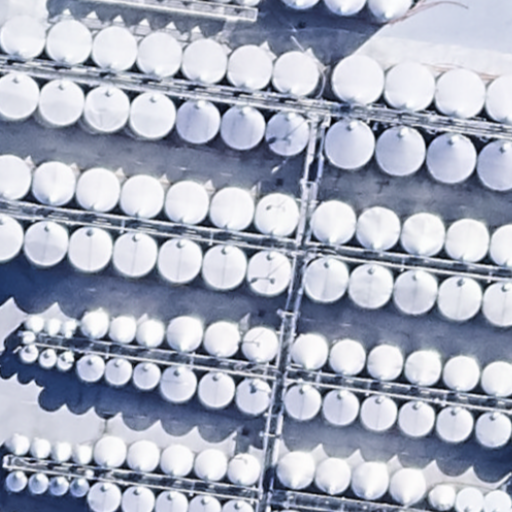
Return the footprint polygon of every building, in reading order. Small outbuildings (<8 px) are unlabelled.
[(301,10),(308,8),(315,4),(318,0),(281,0),(281,1),(287,6),(294,9),(301,10)] [(347,16),(354,14),(361,10),(365,4),(366,0),(324,0),(327,6),(332,11),(339,15),(347,16)] [(392,20),(399,19),(405,14),(410,9),(412,2),(412,0),(368,0),(369,4),(372,11),(377,16),(384,19),(392,20)] [(26,60),(34,58),(40,54),(45,48),(47,41),(47,34),(45,27),(41,21),(35,17),(28,15),(21,15),(14,18),(8,22),(4,28),(2,35),(3,43),(6,50),(12,56),(18,59),(26,60)] [(72,68),(80,66),(86,62),(91,56),(93,49),(93,41),(91,35),(87,29),(81,24),(74,22),(67,23),(60,25),(54,30),(50,36),(48,43),(49,51),(52,58),(58,63),(64,67),(72,68)] [(116,71),(124,69),(130,66),(134,60),(136,53),(136,47),(134,40),(130,35),(125,31),(118,29),(111,29),(105,31),(99,35),(96,41),(94,48),(95,55),(98,62),(103,67),(109,70),(116,71)] [(161,78),(169,76),(175,72),(180,66),(182,59),(183,52),(180,45),(176,39),(170,35),(163,33),(156,33),(149,35),(143,40),(139,46),(137,53),(138,61),(141,68),(147,73),(154,77),(161,78)] [(206,84),(214,82),(221,78),(225,72),(228,65),(228,58),(225,51),(221,45),(215,41),(208,39),(201,39),(194,41),(188,46),(184,52),(182,59),(183,67),(186,74),(192,79),(199,83),(206,84)] [(251,90),(258,88),(264,84),(269,78),(271,72),(271,65),(269,59),(265,53),(259,49),(253,47),(246,47),(239,50),(234,54),(230,60),(228,67),(229,74),(232,80),(237,86),(244,89),(251,90)] [(295,96),(302,94),(309,90),(313,84),(315,78),(315,71),(313,64),(309,59),(303,55),(297,53),(290,53),(284,56),(278,60),(274,65),(273,73),(273,80),(276,86),(281,91),(288,95),(295,96)] [(361,104),(369,102),(376,98),(381,92),(383,84),(383,77),(381,69),(376,63),(370,58),(362,56),(355,56),(347,59),(341,64),(337,70),(335,78),(336,87),(339,94),(345,100),(352,103),(361,104)] [(410,113),(418,111),(425,106),(430,100),(432,93),(433,85),(430,77),(425,71),(419,67),(412,64),(404,64),(397,67),(390,72),(386,79),(384,86),(385,95),(388,102),(394,108),(402,112),(410,113)] [(461,118),(469,116),(476,112),(481,105),(484,98),(484,90),(482,83),(477,77),(471,72),(463,70),(455,70),(448,73),(442,78),(438,84),(436,92),(436,100),(440,108),(446,113),(453,117),(461,118)] [(18,120),(26,119),(32,115),(37,108),(39,102),(39,94),(37,87),(33,82),(27,77),(20,75),(13,75),(6,78),(0,82),(0,112),(3,116),(10,120),(18,120)] [(511,126),(511,125),(511,78),(505,78),(497,81),(491,86),(487,92),(485,100),(486,108),(489,116),(495,122),(502,125),(511,126)] [(63,126),(71,125),(77,121),(82,114),(84,107),(85,100),(82,93),(78,88),(72,83),(65,81),(58,81),(51,84),(45,88),(41,94),(39,102),(40,110),(43,117),(49,122),(56,125),(63,126)] [(108,130),(115,128),(121,124),(125,119),(127,112),(127,105),(125,99),(121,93),(116,89),(109,87),(102,87),(96,90),(91,94),(87,100),(85,107),(86,114),(89,121),(94,126),(100,129),(108,130)] [(153,137),(160,135),(167,131),(171,125),(174,118),(174,110),(171,104),(167,98),(161,93),(154,91),(147,92),(140,94),(134,99),(130,105),(128,112),(129,120),(132,127),(138,132),(145,136),(153,137)] [(198,143),(205,141),(212,137),(216,131),(219,124),(219,116),(217,109),(212,104),(206,99),(199,97),(192,98),(185,100),(180,104),(176,111),(174,118),(174,126),(178,133),(183,138),(190,142),(198,143)] [(242,148),(249,147),(255,143),(260,137),(262,131),(262,124),(260,117),(256,112),(250,108),(244,106),(237,106),(230,108),(225,113),(221,118),(219,125),(220,133),(223,139),(228,144),(235,148),(242,148)] [(286,154),(293,153),(300,149),(304,143),(306,137),(306,130),(304,123),(300,118),(295,114),(288,112),(281,112),(275,114),(269,119),(266,124),(264,131),(264,138),(267,145),(273,150),(279,153),(286,154)] [(352,169),(360,167),(367,163),(372,156),(375,149),(375,141),(372,134),(368,128),(362,123),(354,121),(346,121),(339,124),(333,129),(329,135),(326,143),(327,151),(331,159),(337,164),(344,168),(352,169)] [(400,175),(408,174),(415,169),(420,163),(423,155),(423,148),(421,140),(416,134),(410,129),(402,127),(394,127),(387,130),(381,135),(377,141),(375,149),(375,157),(379,165),(385,171),(392,175),(400,175)] [(453,183),(461,181),(468,176),(473,170),(475,163),(475,155),(473,147),(468,141),(462,137),(455,134),(447,135),(440,137),(433,142),(429,149),(427,157),(428,165),(431,172),(437,178),(445,182),(453,183)] [(501,189),(509,187),(511,185),(511,144),(510,143),(503,141),(495,141),(488,144),(482,148),(477,155),(475,163),(476,171),(480,179),(485,184),(493,188),(501,189)] [(10,200),(17,199),(24,195),(28,189),(31,182),(31,174),(29,167),(24,162),(18,157),(11,155),(4,156),(0,157),(0,198),(2,200),(10,200)] [(56,208),(63,206),(70,202),(74,196),(77,189),(77,182),(75,175),(70,169),(64,165),(57,163),(50,163),(43,166),(38,170),(34,176),(32,184),(32,191),(36,198),(41,204),(48,207),(56,208)] [(100,212),(107,210),(113,206),(118,200),(120,194),(120,187),(118,181),(114,175),(108,171),(102,169),(95,169),(88,172),(83,176),(79,182),(77,189),(78,196),(81,202),(86,208),(93,211),(100,212)] [(145,218),(152,217),(159,213),(164,206),(166,200),(166,192),(164,185),(160,180),(154,175),(147,173),(139,173),(132,176),(127,180),(123,186),(121,194),(122,202),(125,209),(130,214),(137,218),(145,218)] [(190,224),(197,223),(204,218),(209,212),(211,206),(211,198),(209,191),(205,185),(199,181),(192,179),(184,179),(178,182),(172,186),(168,192),(166,200),(167,208),(170,215),(175,220),(182,224),(190,224)] [(234,230),(241,228),(248,225),(252,219),(254,213),(254,206),(252,199),(248,194),(243,190),(236,188),(229,188),(223,190),(217,194),(214,200),(212,207),(212,214),(216,221),(221,226),(227,229),(234,230)] [(279,236),(286,234),(292,231),(296,225),(299,218),(299,212),(297,205),(292,200),(287,196),(280,194),(274,194),(267,196),(262,200),(258,206),(256,213),(257,220),(260,227),(265,232),(271,235),(279,236)] [(336,242),(343,240),(349,237),(354,231),(356,224),(356,218),(354,211),(350,206),(344,202),(338,200),(331,200),(324,202),(319,206),(315,212),(313,219),(314,226),(317,233),(322,238),(329,241),(336,242)] [(380,249),(387,247),(394,243),(398,238),(400,231),(400,224),(398,218),(394,212),(389,208),(382,207),(375,207),(369,209),(363,213),(360,219),(358,226),(358,233),(361,240),(367,245),(373,248),(380,249)] [(425,255),(432,253),(439,249),(443,244),(445,237),(445,230),(443,224),(439,218),(433,215),(427,213),(420,213),(414,215),(408,219),(404,225),(403,232),(403,239),(406,246),(412,251),(418,254),(425,255)] [(0,260),(2,261),(9,259),(16,255),(20,249),(23,242),(23,235),(21,228),(16,222),(10,218),(3,216),(0,215),(0,260)] [(469,261),(476,260),(483,256),(487,250),(489,244),(489,237),(487,230),(483,225),(477,221),(471,219),(464,219),(458,221),(452,226),(449,231),(447,238),(447,246),(450,252),(455,257),(462,261),(469,261)] [(47,267),(54,265),(61,261),(66,255),(68,248),(68,241),(66,234),(61,228),(56,224),(49,222),(41,222),(34,225),(29,229),(25,235),(23,242),(24,250),(27,257),(32,263),(39,266),(47,267)] [(511,266),(511,224),(508,225),(502,227),(497,231),(493,237),(491,244),(492,251),(495,258),(500,263),(506,266),(511,266)] [(91,270),(98,269),(104,265),(109,259),(111,253),(111,246),(109,239),(105,234),(99,230),(93,228),(86,228),(79,231),(74,235),(70,240),(68,247),(69,255),(72,261),(77,266),(84,270),(91,270)] [(136,277),(144,275),(150,271),(155,265),(157,258),(157,251),(155,244),(151,238),(145,234),(138,232),(130,232),(124,235),(118,239),(114,245),(112,253),(113,261),(116,267),(121,273),(128,276),(136,277)] [(181,283),(189,281),(195,277),(200,271),(202,264),(202,257),(200,250),(196,244),(190,240),(183,238),(176,238),(169,241),(163,245),(159,251),(157,259),(158,266),(161,273),(167,279),(173,282),(181,283)] [(225,289),(232,287),(239,283),(243,278),(245,271),(245,265),(243,258),(239,252),(234,248),(227,247),(220,247),(214,249),(208,253),(205,259),(203,266),(204,273),(207,280),(212,285),(218,288),(225,289)] [(270,295),(277,293),(283,289),(288,284),(290,277),(290,270),(288,264),(284,258),(278,254),(272,252),(265,253),(258,255),(253,259),(249,265),(247,272),(248,279),(251,286),(256,291),(263,294),(270,295)] [(327,301),(334,299),(340,295),(345,290),(347,283),(347,276),(345,270),(341,264),(335,260),(329,258),(322,259),(315,261),(310,265),(306,271),(304,278),(305,285),(308,292),(313,297),(320,300),(327,301)] [(371,308),(379,306),(385,302),(389,296),(391,290),(391,283),(389,277),(385,271),(380,267),(373,265),(366,265),(360,268),(354,272),(351,278),(349,285),(349,292),(353,298),(358,304),(364,307),(371,308)] [(416,314),(423,312),(430,308),(434,302),(436,296),(436,289),(434,283),(430,277),(425,273),(418,271),(411,271),(405,274),(399,278),(396,284),(394,291),(394,298),(397,305),(403,310),(409,313),(416,314)] [(460,320),(467,318),(474,315),(478,309),(480,302),(480,296),(478,289),(474,283),(469,280),(462,278),(455,278),(449,280),(443,284),(440,290),(438,297),(438,304),(442,311),(447,316),(453,319),(460,320)] [(505,326),(511,324),(511,323),(511,284),(506,283),(500,283),(493,286),(488,290),(484,296),(482,303),(483,310),(486,316),(491,322),(497,325),(505,326)] [(96,338),(100,337),(104,334),(107,331),(108,327),(108,323),(107,319),(104,315),(101,313),(97,312),(92,312),(89,313),(85,316),(83,319),(82,324),(82,328),(84,332),(87,335),(91,337),(96,338)] [(123,342),(127,341),(131,338),(134,335),(135,331),(135,327),(134,322),(131,319),(128,317),(124,315),(119,316),(116,317),(112,320),(110,323),(109,327),(109,332),(111,336),(114,339),(118,341),(123,342)] [(35,331),(38,330),(40,329),(41,327),(42,324),(42,322),(42,320),(40,318),(38,317),(36,316),(34,316),(31,317),(29,318),(28,320),(27,323),(28,325),(29,327),(31,329),(33,330),(35,331)] [(186,352),(191,350),(197,347),(200,342),(202,337),(202,331),(201,326),(197,321),(192,318),(187,316),(181,316),(176,318),(171,322),(168,327),(167,332),(167,339),(170,344),(174,348),(180,351),(186,352)] [(53,334),(55,333),(57,332),(59,330),(60,327),(60,325),(59,323),(58,321),(56,320),(53,319),(51,319),(49,320),(47,321),(46,323),(45,326),(45,328),(46,330),(48,332),(50,333),(53,334)] [(152,346),(156,345),(160,342),(163,339),(164,335),(164,331),(163,327),(160,323),(157,321),(153,319),(149,320),(145,321),(141,324),(139,327),(138,331),(138,336),(140,340),(143,343),(147,345),(152,346)] [(69,334),(71,334),(73,332),(75,330),(75,328),(75,326),(75,324),(73,322),(71,320),(69,320),(67,320),(64,321),(63,322),(61,324),(61,326),(61,329),(62,331),(64,333),(66,334),(69,334)] [(223,357),(229,355),(234,352),(238,347),(239,342),(240,336),(238,331),(234,326),(230,323),(224,321),(218,321),(213,323),(208,327),(205,332),(204,337),(204,344),(207,349),(211,353),(217,356),(223,357)] [(260,364),(266,362),(271,359),(275,354),(277,349),(277,343),(275,338),(272,333),(267,330),(261,328),(256,328),(250,330),(246,334),(243,339),(241,344),(242,350),(244,356),(248,360),(254,363),(260,364)] [(311,367),(317,366),(322,363),(326,358),(328,352),(328,347),(326,341),(323,337),(318,333),(313,332),(307,332),(301,334),(297,337),(294,342),(292,348),(293,354),(295,360),(300,364),(305,367),(311,367)] [(348,375),(354,374),(360,370),(363,365),(365,360),(365,354),(363,349),(360,344),(355,341),(350,339),(344,339),(339,342),(334,345),(331,350),(329,356),(330,362),(333,367),(337,372),(342,374),(348,375)] [(387,380),(393,379),(398,375),(402,371),(404,365),(404,360),(402,354),(399,350),(394,346),(388,345),(383,345),(377,347),(373,350),(370,355),(368,361),(369,367),(371,372),(376,377),(381,379),(387,380)] [(29,361),(32,360),(34,359),(35,357),(36,355),(36,352),(35,350),(34,348),(32,347),(30,346),(27,346),(25,347),(23,349),(22,351),(21,353),(22,356),(23,358),(25,360),(27,361),(29,361)] [(425,385),(431,384),(436,381),(440,376),(442,370),(442,365),(440,359),(437,355),(432,351),(426,350),(421,350),(415,352),(411,355),(408,360),(406,366),(407,372),(409,378),(414,382),(419,385),(425,385)] [(49,366),(51,365),(53,364),(55,362),(55,359),(56,357),(55,355),(53,353),(51,351),(49,351),(47,351),(45,352),(43,353),(41,355),(41,358),(41,360),(42,362),(44,364),(46,365),(49,366)] [(66,369),(68,368),(71,367),(72,365),(73,362),(73,360),(72,358),(71,356),(69,354),(67,354),(64,354),(62,355),(60,356),(59,358),(58,361),(58,363),(59,365),(61,367),(63,368),(66,369)] [(91,381),(96,380),(99,378),(102,374),(103,370),(104,366),(102,362),(100,359),(96,356),(92,355),(88,355),(84,357),(81,359),(78,363),(77,367),(78,372),(80,376),(83,379),(87,381),(91,381)] [(462,391),(468,390),(473,387),(477,382),(479,376),(479,371),(477,365),(474,361),(469,357),(464,356),(458,356),(452,358),(448,361),(445,366),(443,372),(444,378),(446,384),(451,388),(456,390),(462,391)] [(119,385),(124,384),(127,381),(130,378),(132,374),(132,370),(130,366),(128,362),(124,360),(120,359),(116,359),(112,360),(109,363),(106,366),(105,371),(106,375),(108,379),(111,382),(115,384),(119,385)] [(501,397),(507,395),(511,392),(511,365),(508,363),(503,361),(497,361),(491,363),(487,367),(484,372),(482,378),(483,384),(485,389),(490,394),(495,396),(501,397)] [(148,389),(152,388),(156,386),(159,382),(160,378),(160,374),(159,370),(156,367),(153,364),(149,363),(145,363),(141,365),(137,367),(135,371),(134,375),(134,380),(136,384),(139,387),(143,389),(148,389)] [(179,403),(185,402),(190,398),(194,393),(196,388),(196,382),(194,377),(190,372),(186,369),(180,367),(175,368),(169,370),(165,373),(162,378),(160,384),(161,390),(163,395),(167,400),(173,402),(179,403)] [(218,408),(223,407),(229,403),(232,399),(234,393),(234,387),(232,382),(229,377),(224,374),(219,372),(213,373),(208,375),(203,378),(200,383),(199,389),(199,395),(202,400),(206,405),(211,407),(218,408)] [(254,415),(260,413),(266,410),(269,405),(271,400),(271,394),(269,389),(266,384),(261,381),(256,379),(250,379),(245,381),(240,385),(237,389),(236,395),(236,401),(239,407),(243,411),(248,414),(254,415)] [(304,418),(310,417),(315,414),(319,409),(321,404),(321,398),(319,393),(316,388),(311,385),(306,383),(300,383),(294,385),(290,388),(287,393),(285,399),(286,405),(288,411),(293,415),(298,418),(304,418)] [(341,426),(347,425),(353,421),(356,417),(358,411),(358,406),(356,400),(353,396),(348,392),(343,391),(337,391),(332,393),(327,396),(324,401),(322,407),(323,413),(326,418),(330,423),(335,425),(341,426)] [(380,431),(386,430),(391,427),(395,422),(397,416),(397,411),(395,405),(392,401),(387,397),(381,396),(376,396),(370,398),(366,401),(363,406),(361,412),(362,418),(364,424),(368,428),(374,431),(380,431)] [(418,437),(424,435),(429,432),(433,427),(435,422),(435,416),(433,411),(430,406),(425,403),(419,401),(414,401),(408,403),(404,407),(401,411),(399,417),(400,423),(402,429),(407,433),(412,436),(418,437)] [(455,442),(461,441),(466,438),(470,433),(472,428),(472,422),(470,416),(467,412),(462,408),(456,407),(451,407),(445,409),(441,413),(438,417),(436,423),(437,429),(439,435),(444,439),(449,442),(455,442)] [(494,448),(500,447),(505,443),(509,439),(511,433),(511,428),(509,422),(506,418),(501,414),(496,413),(490,413),(484,415),(480,418),(477,423),(475,429),(476,435),(478,440),(483,445),(488,447),(494,448)] [(111,467),(116,466),(121,463),(124,459),(126,454),(126,449),(124,444),(121,440),(117,437),(112,435),(107,435),(102,437),(98,440),(95,445),(94,450),(94,455),(96,460),(100,464),(105,467),(111,467)] [(20,454),(23,453),(25,451),(27,449),(28,446),(28,443),(27,440),(25,438),(23,436),(20,436),(17,436),(15,437),(12,438),(11,441),(10,444),(10,447),(12,450),(14,452),(16,453),(20,454)] [(41,456),(44,455),(47,453),(49,451),(50,448),(50,445),(49,443),(47,440),(45,439),(42,438),(39,438),(36,439),(34,441),(33,443),(32,446),(32,449),(33,452),(36,454),(38,456),(41,456)] [(63,459),(66,458),(69,456),(71,454),(72,451),(72,448),(71,445),(69,443),(67,441),(64,440),(61,441),(58,442),(56,443),(55,446),(54,449),(54,452),(55,455),(58,457),(60,458),(63,459)] [(144,473),(149,471),(154,469),(157,464),(159,459),(159,454),(157,449),(154,445),(150,442),(145,441),(140,441),(135,443),(131,446),(128,450),(127,455),(127,461),(129,466),(133,470),(138,472),(144,473)] [(84,462),(87,461),(89,459),(91,457),(92,454),(92,451),(91,449),(90,446),(87,445),(85,444),(82,444),(79,445),(77,447),(75,449),(74,452),(75,455),(76,458),(78,460),(81,461),(84,462)] [(178,477),(183,476),(188,473),(191,468),(193,463),(193,458),(191,453),(188,449),(184,446),(179,445),(174,445),(169,447),(165,450),(162,454),(161,460),(161,465),(163,470),(167,474),(172,476),(178,477)] [(211,482),(217,480),(221,477),(225,473),(226,468),(226,463),(225,458),(222,454),(218,451),(213,449),(207,450),(202,451),(198,455),(196,459),(194,464),(195,470),(197,475),(201,479),(206,481),(211,482)] [(296,490),(302,488),(307,485),(311,480),(313,474),(313,469),(311,463),(308,458),(303,455),(297,453),(291,453),(286,455),(281,459),(278,464),(276,470),(277,476),(279,482),(284,486),(289,489),(296,490)] [(245,486),(250,485),(255,482),(258,478),(260,473),(260,468),(259,463),(256,459),(251,456),(246,454),(241,454),(236,456),(232,459),(229,463),(228,469),(229,474),(231,479),(235,483),(240,486),(245,486)] [(334,494),(340,492),(345,489),(349,484),(351,478),(351,473),(349,467),(345,462),(341,459),(335,457),(329,457),(323,459),(319,463),(315,468),(314,474),(314,480),(317,486),(322,490),(327,493),(334,494)] [(371,499),(377,498),(383,494),(387,489),(389,484),(389,478),(387,472),(383,468),(378,464),(373,462),(367,462),(361,465),(357,468),(353,473),(352,479),(352,486),(355,491),(359,496),(365,499),(371,499)] [(409,505),(415,503),(420,500),(424,495),(426,489),(426,483),(424,478),(421,473),(416,469),(410,468),(404,468),(399,470),(394,474),(391,478),(389,485),(390,491),(392,497),(397,501),(402,504),(409,505)] [(17,491),(20,490),(23,489),(25,486),(25,483),(26,481),(25,478),(23,475),(21,474),(18,473),(15,473),(12,474),(10,476),(8,478),(7,481),(8,484),(9,487),(11,489),(14,491),(17,491)] [(39,493),(42,492),(45,491),(47,488),(47,486),(48,483),(47,480),(45,478),(43,476),(40,475),(37,475),(34,476),(32,478),(30,480),(29,483),(30,486),(31,489),(33,491),(36,493),(39,493)] [(60,495),(63,495),(65,493),(67,491),(68,488),(68,485),(67,482),(65,480),(63,478),(60,477),(57,477),(55,478),(52,480),(51,482),(50,486),(50,489),(52,491),(54,494),(57,495),(60,495)] [(80,497),(83,496),(86,495),(88,492),(89,489),(89,487),(88,484),(86,482),(84,480),(81,479),(78,479),(75,480),(73,482),(72,484),(71,487),(71,490),(72,493),(74,495),(77,497),(80,497)] [(112,511),(115,511),(118,506),(120,501),(120,496),(118,491),(115,487),(111,484),(106,483),(101,483),(96,485),(92,488),(89,492),(88,497),(88,503),(91,508),(95,511),(112,511)] [(150,511),(152,510),(154,505),(154,500),(152,495),(149,491),(145,488),(140,486),(135,486),(130,488),(126,491),(123,496),(122,501),(122,506),(124,511),(125,511),(150,511)] [(443,510),(447,509),(451,507),(453,504),(454,500),(454,496),(453,493),(451,490),(448,487),(444,486),(440,486),(437,488),(434,490),(432,493),(431,497),(431,501),(433,505),(436,508),(439,510),(443,510)] [(478,511),(479,511),(481,508),(483,504),(483,500),(481,496),(479,493),(475,490),(471,489),(467,489),(463,491),(460,493),(458,497),(457,501),(457,505),(459,509),(461,511),(478,511)] [(185,511),(187,509),(187,504),(185,499),(182,495),(178,492),(173,491),(168,491),(163,493),(159,496),(156,500),(155,505),(155,511),(185,511)] [(509,511),(511,507),(511,503),(510,499),(507,496),(504,493),(500,492),(495,492),(491,494),(488,496),(486,500),(485,504),(485,509),(486,511),(509,511)] [(220,511),(220,510),(218,505),(215,500),(211,497),(206,496),(201,496),(196,498),(192,501),(189,506),(188,511),(220,511)] [(252,511),(252,509),(249,504),(244,501),(239,500),(234,500),(229,502),(225,505),(223,509),(221,511),(252,511)]
